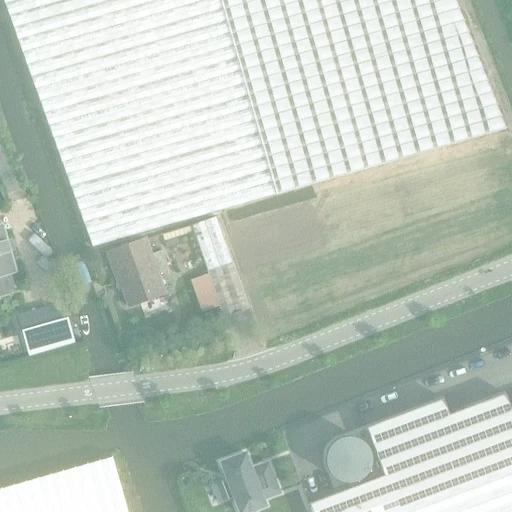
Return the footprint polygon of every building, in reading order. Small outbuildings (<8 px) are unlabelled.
[(2,0),(24,56),(91,248),(204,215),(228,209),(367,169),(505,129),(454,0),(2,0)] [(215,218),(191,226),(223,317),(248,308),(215,218)] [(0,296),(4,295),(12,293),(11,289),(7,274),(13,272),(0,227),(0,296)] [(144,241),(107,255),(119,289),(122,288),(128,306),(162,293),(156,275),(169,271),(161,251),(149,255),(144,241)] [(139,302),(143,317),(170,310),(166,295),(139,302)] [(39,310),(28,313),(32,328),(43,325),(39,310)] [(32,328),(21,331),(28,356),(74,344),(67,319),(43,325),(32,328)] [(333,493),(307,503),(309,511),(380,511),(511,463),(511,406),(509,407),(503,394),(447,415),(441,399),(365,427),(383,475),(356,485),(333,493)] [(245,453),(220,462),(227,481),(223,482),(229,498),(238,494),(244,508),(264,500),(264,498),(278,493),(267,464),(251,470),(245,453)] [(0,511),(126,511),(111,458),(0,489),(0,511)] [(511,511),(511,463),(380,511),(511,511)]
